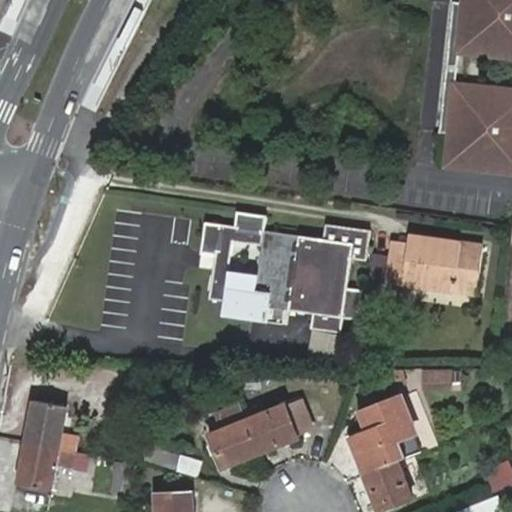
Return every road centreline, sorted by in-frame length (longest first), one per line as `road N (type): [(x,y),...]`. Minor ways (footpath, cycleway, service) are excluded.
road 1 (primary): [(26,185),(106,0)]
road 2 (primary): [(53,0),(0,109)]
